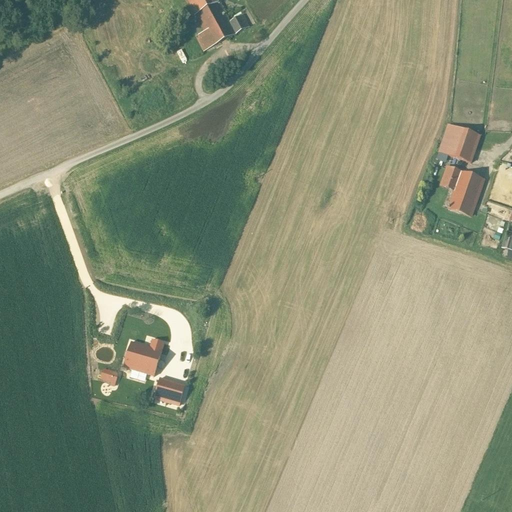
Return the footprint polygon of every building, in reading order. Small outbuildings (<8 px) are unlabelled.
[(217,0),(187,0),(201,26),(224,14),(217,0)] [(224,14),(201,26),(204,32),(196,36),(204,51),(235,35),(229,23),(224,14)] [(243,15),(229,23),(235,35),(249,27),(243,15)] [(479,137),(447,126),(438,153),(470,164),(479,137)] [(461,174),(447,169),(441,186),(455,191),(461,174)] [(483,181),(461,174),(455,191),(449,209),(470,216),(483,181)] [(511,246),(511,223),(509,222),(503,248),(511,251),(511,246)] [(101,334),(110,334),(111,322),(102,321),(101,334)] [(164,344),(145,339),(143,347),(132,344),(130,350),(125,349),(122,360),(126,361),(124,368),(153,377),(164,344)] [(118,375),(103,371),(101,378),(111,382),(110,385),(114,386),(118,375)] [(185,387),(160,380),(154,399),(179,406),(185,387)]
